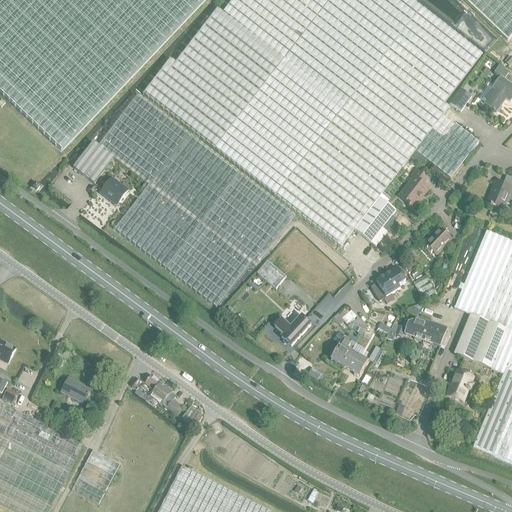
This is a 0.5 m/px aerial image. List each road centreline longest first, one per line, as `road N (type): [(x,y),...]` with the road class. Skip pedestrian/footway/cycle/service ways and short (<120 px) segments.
road 1 (primary): [(506,511),(332,436),(256,392),(0,202)]
road 2 (unclassified): [(0,254),(257,438),(392,511)]
road 3 (unclassified): [(277,374),(0,175)]
road 4 (unclassified): [(277,374),(511,128)]
road 5 (unclassified): [(511,505),(277,374)]
